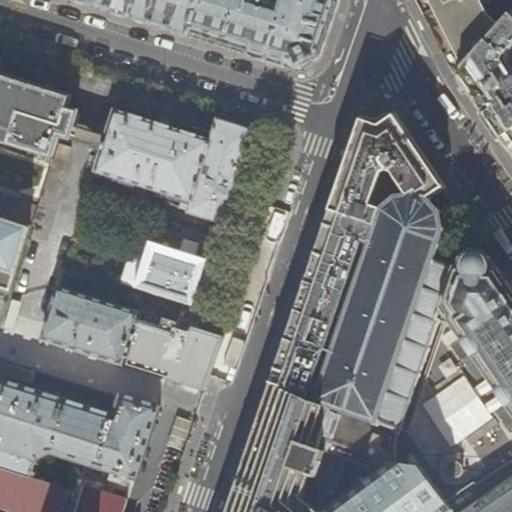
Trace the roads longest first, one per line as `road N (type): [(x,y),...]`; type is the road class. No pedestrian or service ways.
road 1 (residential): [(196,511),(331,108)]
road 2 (residential): [(331,108),(0,4)]
road 3 (residential): [(370,0),(511,231)]
